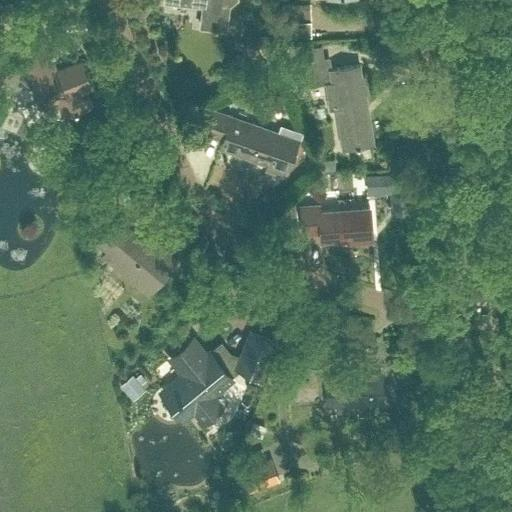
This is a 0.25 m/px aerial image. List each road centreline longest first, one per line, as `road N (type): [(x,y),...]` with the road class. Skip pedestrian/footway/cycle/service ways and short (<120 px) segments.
road 1 (residential): [(457,315),(431,315),(274,268),(221,240),(152,103),(112,0)]
road 2 (unclassified): [(457,315),(444,0)]
road 3 (unclassified): [(465,511),(457,315)]
